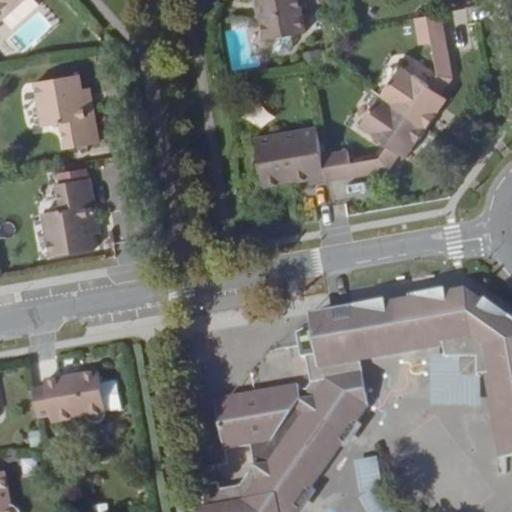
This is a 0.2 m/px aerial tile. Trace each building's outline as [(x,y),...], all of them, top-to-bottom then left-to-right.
[(0,0),(0,16),(18,0),(0,0)] [(253,0),(261,44),(307,36),(300,0),(253,0)] [(22,53),(52,26),(39,11),(9,38),(22,53)] [(442,14),(413,19),(418,49),(427,47),(448,44),(442,14)] [(427,47),(432,76),(453,72),(448,44),(427,47)] [(401,68),(381,97),(427,129),(438,113),(433,110),(442,96),(454,79),(453,72),(432,76),(426,85),(401,68)] [(85,106),(82,87),(79,73),(36,81),(44,126),(63,122),(67,148),(99,143),(93,105),(85,106)] [(90,86),(82,87),(85,106),(93,105),(90,86)] [(433,110),(438,113),(447,100),(442,96),(433,110)] [(427,129),(381,97),(359,129),(385,147),(379,157),(383,177),(385,176),(399,157),(409,141),(415,146),(427,129)] [(303,191),(327,187),(321,154),(317,131),(254,143),(262,188),(290,184),(290,179),(301,177),(302,182),(303,191)] [(404,161),(415,146),(409,141),(399,157),(404,161)] [(321,154),(327,187),(354,181),(351,163),(348,149),(321,154)] [(379,157),(351,163),(354,181),(383,177),(379,157)] [(91,220),(91,218),(90,210),(95,209),(90,182),(53,190),(56,202),(32,207),(41,256),(96,246),(94,233),(93,230),(88,230),(86,221),(91,220)] [(511,317),(468,286),(306,315),(308,323),(293,334),(297,358),(303,357),(307,378),(306,391),(298,392),(296,384),(212,399),(220,449),(248,444),(251,464),(238,487),(216,491),(215,484),(204,483),(201,507),(196,508),(197,511),(300,511),(315,491),(312,488),(341,445),(345,447),(362,424),(358,421),(369,405),(358,362),(444,347),(445,354),(429,356),(429,403),(480,402),(479,373),(483,373),(501,457),(511,454),(511,317)] [(44,389),(30,391),(36,422),(49,419),(50,425),(85,420),(87,422),(90,422),(97,421),(102,420),(105,418),(106,415),(106,413),(115,412),(110,380),(99,383),(97,373),(76,377),(77,381),(65,383),(64,379),(43,383),(44,389)] [(401,511),(367,458),(344,472),(370,511),(401,511)] [(0,511),(18,511),(18,508),(17,506),(15,505),(12,505),(9,505),(3,473),(0,473),(0,511)]
